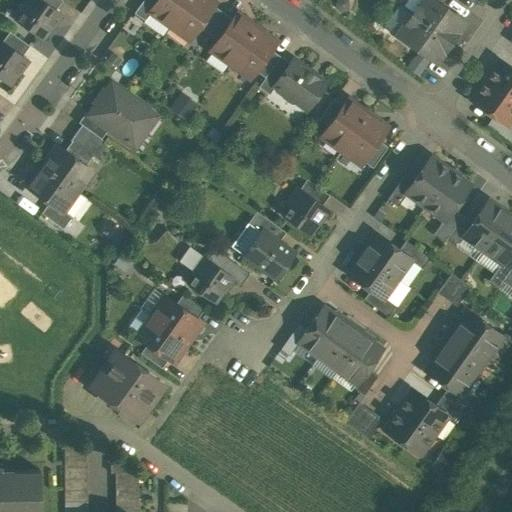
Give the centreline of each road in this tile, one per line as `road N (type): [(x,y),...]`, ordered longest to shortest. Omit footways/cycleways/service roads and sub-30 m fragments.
road 1 (residential): [(431,117),(316,280)]
road 2 (residential): [(431,117),(276,0)]
road 3 (residential): [(116,0),(0,153)]
road 4 (residential): [(431,117),(511,2)]
